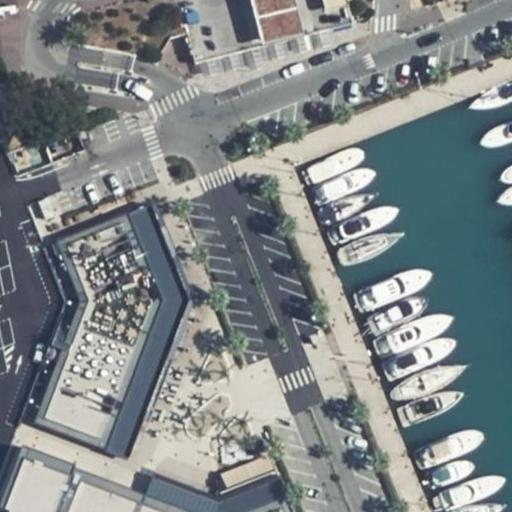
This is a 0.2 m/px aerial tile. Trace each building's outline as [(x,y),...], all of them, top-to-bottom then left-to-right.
[(296,0),(253,0),(261,43),(303,36),(296,0)] [(348,0),(324,0),(329,22),(352,18),(348,0)] [(41,198),(47,216),(57,212),(50,194),(41,198)] [(137,238),(172,224),(163,202),(128,215),(134,231),(137,238)] [(44,425),(100,447),(106,431),(113,413),(119,394),(126,378),(128,372),(140,377),(144,365),(149,351),(151,347),(141,343),(146,326),(158,292),(148,268),(146,262),(139,245),(137,238),(134,231),(128,215),(67,239),(73,255),(75,262),(84,286),(87,294),(79,296),(81,302),(68,340),(74,342),(63,373),(56,391),(50,409),(44,425)] [(148,268),(176,256),(184,253),(172,224),(137,238),(139,245),(146,262),(148,268)] [(69,264),(75,262),(73,255),(67,239),(61,242),(69,264)] [(179,265),(176,256),(148,268),(158,292),(146,326),(141,343),(151,347),(149,351),(153,353),(167,321),(183,315),(194,285),(186,263),(179,265)] [(77,288),(79,296),(87,294),(84,286),(77,288)] [(40,423),(44,425),(50,409),(56,391),(63,373),(74,342),(68,340),(40,423)] [(125,417),(140,377),(128,372),(126,378),(119,394),(113,413),(125,417)] [(112,452),(125,417),(113,413),(106,431),(100,447),(112,452)] [(6,511),(59,511),(69,487),(71,479),(63,475),(63,473),(26,459),(6,511)] [(75,471),(71,479),(69,487),(59,511),(284,511),(283,507),(269,511),(183,511),(177,510),(161,504),(144,496),(92,478),(75,471)] [(161,504),(167,490),(149,483),(144,496),(161,504)] [(183,496),(167,490),(161,504),(177,510),(183,496)] [(195,511),(199,502),(183,496),(177,510),(183,511),(195,511)] [(211,511),(213,507),(199,502),(195,511),(211,511)]
